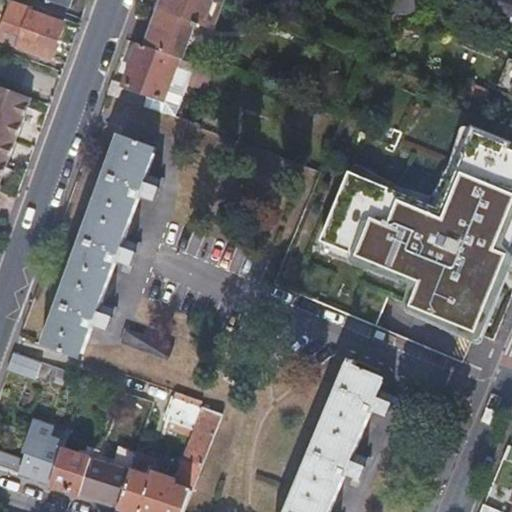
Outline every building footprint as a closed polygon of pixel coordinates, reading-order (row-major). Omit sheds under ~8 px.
[(73,0),(40,0),(70,10),(73,0)] [(146,47),(182,60),(196,23),(209,28),(218,0),(156,0),(153,8),(159,10),(146,47)] [(461,0),(438,0),(428,8),(457,20),(465,1),(461,0)] [(511,0),(471,0),(472,1),(511,17),(511,0)] [(14,1),(0,37),(0,40),(53,60),(66,24),(33,12),(34,8),(14,1)] [(112,79),(107,95),(174,119),(188,82),(219,94),(225,76),(182,60),(146,47),(139,45),(125,83),(112,79)] [(511,61),(507,60),(494,91),(499,93),(511,98),(511,61)] [(188,82),(174,119),(201,129),(200,131),(205,133),(218,99),(237,106),(244,84),(225,76),(219,94),(188,82)] [(473,85),(468,95),(489,103),(493,93),(473,85)] [(0,183),(15,143),(31,99),(0,88),(0,183)] [(347,182),(322,241),(413,280),(403,303),(474,333),(508,254),(503,252),(511,229),(511,156),(506,154),(508,149),(467,131),(430,218),(347,182)] [(118,135),(43,345),(81,359),(94,324),(109,329),(113,318),(98,311),(117,260),(132,266),(136,253),(121,247),(140,196),(155,201),(160,188),(145,182),(157,149),(118,135)] [(122,347),(169,364),(173,352),(126,334),(122,347)] [(42,362),(13,352),(7,371),(35,381),(37,375),(42,362)] [(67,371),(42,362),(37,375),(62,385),(67,371)] [(385,378),(347,362),(284,511),(329,511),(346,473),(360,479),(366,466),(351,460),(372,409),(387,415),(392,403),(378,397),(385,378)] [(203,402),(173,392),(164,418),(189,429),(171,481),(164,479),(162,485),(149,480),(153,467),(151,462),(136,457),(117,510),(122,511),(183,511),(220,414),(201,407),(203,402)] [(117,399),(106,395),(100,414),(111,418),(117,399)] [(0,471),(49,488),(62,450),(68,433),(39,424),(27,463),(0,454),(0,471)] [(79,498),(117,510),(136,457),(137,454),(117,447),(111,466),(99,462),(103,452),(95,449),(94,450),(93,454),(79,498)] [(511,448),(508,447),(503,459),(511,462),(511,448)] [(49,488),(79,498),(93,454),(87,452),(85,458),(62,450),(49,488)]
